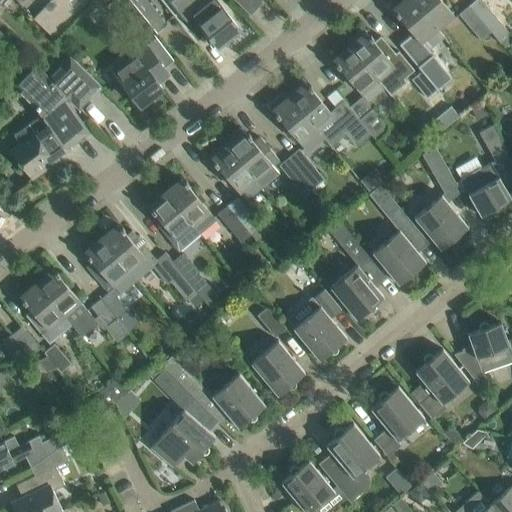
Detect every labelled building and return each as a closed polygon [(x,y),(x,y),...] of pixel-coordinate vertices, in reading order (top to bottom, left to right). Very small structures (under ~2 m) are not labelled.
[(64,0),(50,0),(49,1),(70,21),(77,13),(77,14),(78,13),(64,0)] [(81,0),(64,0),(78,13),(86,4),(81,0)] [(90,0),(89,1),(99,9),(107,0),(90,0)] [(142,0),(124,0),(152,34),(163,24),(142,0)] [(172,0),(185,16),(190,12),(205,31),(217,47),(239,29),(227,14),(215,0),(172,0)] [(260,0),(234,0),(250,15),(263,2),(260,0)] [(413,0),(403,0),(393,9),(396,12),(394,13),(397,16),(398,15),(406,24),(414,33),(400,45),(409,56),(422,72),(438,90),(452,78),(429,50),(444,37),(445,37),(437,27),(413,0)] [(453,14),(441,0),(413,0),(437,27),(453,14)] [(474,0),(468,5),(487,29),(500,43),(507,37),(508,31),(481,0),(474,0)] [(49,1),(41,10),(62,30),(70,21),(49,1)] [(487,29),(468,5),(458,13),(478,37),(487,29)] [(41,10),(33,18),(53,38),(62,30),(41,10)] [(366,33),(350,46),(385,89),(391,96),(407,82),(404,79),(414,71),(398,51),(394,55),(392,52),(379,36),(378,37),(373,41),(371,39),(373,38),(370,35),(369,36),(366,33)] [(30,60),(5,36),(0,41),(0,51),(15,66),(13,67),(18,72),(30,60)] [(146,45),(125,60),(124,59),(111,69),(140,106),(163,89),(158,83),(168,74),(163,68),(173,60),(155,37),(146,45)] [(349,107),(371,133),(376,140),(391,127),(370,102),(385,89),(350,46),(334,60),(336,63),(335,64),(338,67),(339,66),(363,95),(349,107)] [(102,87),(69,56),(48,78),(79,111),(102,87)] [(31,59),(30,60),(8,82),(42,115),(14,135),(20,144),(11,150),(32,179),(50,166),(49,166),(47,163),(89,133),(66,101),(68,99),(47,77),(48,75),(31,59)] [(427,99),(438,90),(422,72),(412,80),(427,99)] [(343,100),(329,111),(311,89),(312,88),(310,85),(308,86),(302,78),(286,92),(325,138),(331,146),(345,134),(356,146),(371,133),(349,107),(343,100)] [(286,92),(270,106),(276,113),(274,114),(277,117),(279,116),(308,152),(325,138),(286,92)] [(479,132),(494,160),(507,155),(493,124),(479,132)] [(248,133),(247,134),(241,127),(225,140),(263,187),(279,173),(273,166),(279,161),(260,137),(253,142),(250,138),(251,137),(248,133)] [(225,140),(208,154),(214,162),(213,163),(215,166),(217,165),(227,177),(238,190),(247,200),(263,187),(225,140)] [(450,173),(435,146),(421,154),(437,181),(450,173)] [(305,177),(314,187),(324,179),(299,148),(288,157),(305,177)] [(288,157),(278,165),(295,185),(305,177),(288,157)] [(500,204),(511,198),(490,162),(459,180),(480,216),(491,209),(494,211),(497,212),(499,210),(501,207),(500,204)] [(8,178),(1,184),(10,193),(17,187),(8,178)] [(200,235),(217,221),(197,198),(187,185),(188,184),(185,181),(184,182),(181,179),(165,192),(197,231),(200,235)] [(381,185),(369,195),(387,217),(398,230),(371,252),(385,268),(398,284),(408,276),(411,277),(414,277),(416,275),(417,272),(416,269),(425,261),(417,252),(412,246),(408,241),(419,232),(399,207),(381,185)] [(165,192),(149,205),(152,209),(150,210),(153,213),(154,212),(157,215),(152,219),(160,228),(180,252),(191,243),(188,239),(197,231),(165,192)] [(413,217),(427,233),(440,249),(450,241),(452,242),(456,242),(458,240),(459,237),(458,234),(467,226),(441,194),(413,217)] [(227,205),(251,234),(261,225),(237,196),(227,205)] [(251,234),(227,205),(217,213),(241,242),(251,234)] [(328,230),(339,243),(350,233),(340,221),(328,230)] [(118,224),(102,238),(136,280),(152,268),(162,279),(166,276),(186,300),(197,292),(164,252),(156,259),(144,245),(131,229),(130,230),(131,231),(126,234),(123,231),(125,230),(122,226),(120,228),(118,224)] [(102,238),(85,251),(87,255),(86,256),(89,259),(90,258),(92,261),(95,264),(88,269),(101,284),(108,292),(100,299),(116,319),(127,309),(116,296),(120,293),(120,294),(136,280),(102,238)] [(197,292),(208,303),(217,295),(182,253),(173,261),(165,251),(164,252),(197,292)] [(366,252),(354,262),(356,264),(357,264),(369,279),(381,270),(366,252)] [(369,279),(357,264),(356,264),(349,270),(337,280),(329,287),(356,319),(366,310),(368,312),(371,312),(374,310),(375,307),(374,304),(383,296),(369,279)] [(52,269),(36,282),(72,325),(82,337),(99,323),(88,311),(79,300),(66,284),(58,275),(59,274),(56,271),(55,272),(52,269)] [(51,343),(72,325),(36,282),(20,296),(23,299),(21,300),(24,304),(25,302),(32,310),(26,314),(51,343)] [(341,308),(339,306),(324,288),(313,297),(319,306),(292,328),(319,360),(329,352),(331,353),(335,353),(337,351),(338,348),(337,345),(346,337),(330,317),(341,308)] [(100,299),(91,306),(107,326),(116,319),(100,299)] [(256,314),(274,336),(285,327),(267,305),(256,314)] [(485,381),(482,372),(511,361),(511,353),(500,321),(489,325),(488,324),(486,322),(483,322),(481,323),(479,325),(479,329),(467,333),(472,347),(453,353),(478,384),(485,381)] [(11,334),(24,350),(28,354),(40,347),(35,341),(22,326),(11,334)] [(295,380),(304,372),(278,340),(250,363),(277,395),(286,387),(289,388),(292,388),(295,386),(296,383),(295,380)] [(60,372),(70,363),(54,343),(44,352),(60,372)] [(425,363),(415,371),(423,381),(430,389),(431,391),(417,402),(425,411),(431,418),(434,416),(435,417),(447,407),(443,402),(459,389),(469,380),(456,365),(442,348),(433,356),(429,354),(426,355),(424,357),(423,359),(425,363)] [(162,365),(194,397),(214,418),(217,420),(226,413),(238,427),(247,419),(250,420),(253,421),(256,419),(257,415),(255,412),(265,404),(239,373),(212,395),(172,356),(162,365)] [(214,418),(194,397),(162,365),(157,369),(150,376),(153,379),(183,409),(150,448),(172,467),(183,455),(192,462),(200,453),(203,454),(206,453),(208,451),(208,448),(207,445),(215,435),(206,428),(214,418)] [(115,377),(85,402),(88,405),(97,417),(100,415),(115,402),(127,392),(118,381),(115,377)] [(380,400),(370,408),(386,428),(373,439),(387,456),(401,444),(397,440),(424,417),(398,385),(388,393),(385,392),(382,392),(379,394),(378,396),(380,400)] [(328,475),(346,497),(349,501),(363,490),(364,491),(367,488),(369,484),(369,480),(368,475),(366,471),(365,472),(362,469),(379,454),(353,422),(343,430),(340,429),(337,429),(335,431),(334,434),(335,437),(325,445),(342,465),(328,475)] [(0,442),(0,469),(6,467),(14,463),(14,462),(26,457),(30,467),(49,454),(61,446),(74,436),(69,427),(60,432),(61,434),(53,437),(41,444),(36,435),(28,439),(28,440),(18,445),(14,436),(3,441),(0,442)] [(476,429),(461,442),(471,448),(485,435),(488,432),(476,429)] [(61,446),(49,454),(30,467),(34,475),(16,484),(22,497),(11,503),(15,511),(61,511),(62,511),(52,490),(64,484),(55,465),(68,459),(61,446)] [(305,511),(309,511),(335,491),(308,459),(299,467),(295,465),(292,466),(290,468),(289,471),(291,474),(281,482),(305,511)] [(511,511),(511,484),(490,504),(497,511),(511,511)] [(497,511),(490,504),(478,490),(455,511),(497,511)] [(411,511),(400,498),(392,504),(397,511),(411,511)] [(226,511),(224,508),(222,509),(218,500),(199,510),(194,499),(170,510),(170,511),(226,511)]
